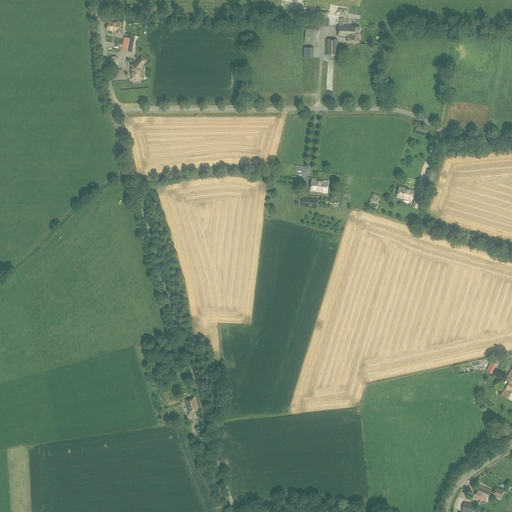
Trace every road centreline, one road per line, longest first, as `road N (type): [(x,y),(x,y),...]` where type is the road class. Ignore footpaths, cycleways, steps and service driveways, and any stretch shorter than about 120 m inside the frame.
road 1 (unclassified): [(511,137),(453,135),(392,110),(115,109),(99,0)]
road 2 (track): [(115,109),(235,511)]
